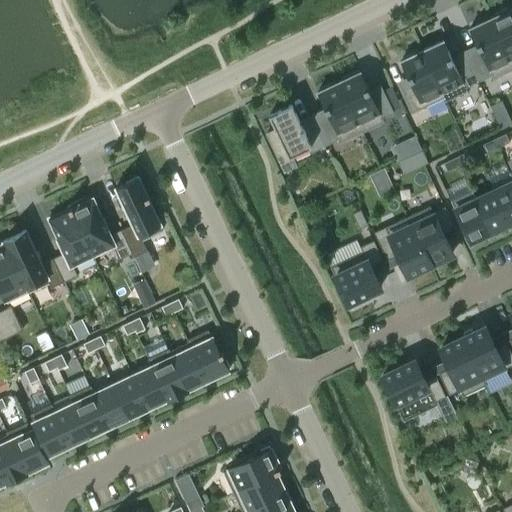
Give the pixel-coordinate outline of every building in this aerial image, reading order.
[(508,8),(493,16),(494,17),(490,19),(511,64),(511,9),(509,10),(508,8)] [(511,69),(511,64),(490,19),(469,29),(480,52),(469,58),(480,81),(490,76),(492,79),(511,69)] [(443,41),(421,51),(445,101),(467,91),(465,88),(476,83),(465,59),(454,64),(443,41)] [(445,101),(421,51),(418,53),(417,51),(402,58),(403,60),(400,61),(411,85),(400,90),(411,113),(442,98),(444,102),(445,101)] [(342,81),(338,82),(362,132),(394,117),(382,90),(371,95),(360,72),(357,73),(356,72),(341,79),(342,81)] [(362,132),(338,82),(335,84),(334,82),(316,91),(328,116),(317,121),(328,144),(339,139),(341,143),(362,132)] [(500,98),(490,103),(501,126),(511,121),(500,98)] [(324,146),(313,123),(302,128),(299,120),(291,105),(269,115),(276,129),(266,134),(284,172),(295,166),(290,156),(308,147),(311,152),(324,146)] [(414,132),(390,144),(397,160),(422,147),(414,132)] [(505,134),(494,139),(498,148),(509,142),(505,134)] [(494,139),(482,145),(486,153),(498,148),(494,139)] [(404,173),(429,161),(422,147),(397,160),(404,173)] [(466,152),(454,158),(459,166),(470,161),(466,152)] [(459,166),(454,158),(443,163),(447,172),(459,166)] [(383,166),(369,173),(379,195),(394,188),(383,166)] [(138,177),(115,187),(132,224),(120,229),(132,253),(137,264),(150,258),(141,239),(162,229),(148,199),(150,198),(148,195),(147,196),(138,177)] [(491,187),(493,191),(494,190),(510,223),(511,221),(511,177),(511,178),(491,187)] [(493,191),(475,199),(475,200),(490,232),(510,223),(494,190),(493,191)] [(471,191),(450,201),(470,242),(490,232),(475,200),(475,199),(471,191)] [(87,196),(67,205),(69,209),(91,254),(112,244),(119,259),(132,253),(120,229),(109,235),(92,198),(89,200),(87,196)] [(430,206),(407,216),(430,265),(452,254),(443,234),(454,229),(444,207),(432,212),(430,206)] [(69,209),(49,219),(64,252),(53,258),(64,281),(77,275),(71,263),(91,254),(69,209)] [(361,213),(353,217),(360,233),(368,229),(361,213)] [(407,275),(430,265),(407,216),(374,232),(387,260),(398,255),(407,275)] [(25,230),(3,241),(4,244),(28,293),(49,283),(51,287),(64,281),(53,258),(41,263),(25,230)] [(362,252),(330,267),(347,303),(380,288),(371,268),(383,262),(373,241),(360,247),(362,252)] [(4,244),(0,245),(0,288),(7,303),(28,293),(4,244)] [(150,294),(141,299),(144,306),(154,302),(150,294)] [(178,299),(170,303),(174,312),(182,308),(178,299)] [(170,303),(161,307),(165,316),(174,312),(170,303)] [(10,306),(0,311),(0,316),(9,336),(21,330),(10,306)] [(0,340),(9,336),(0,316),(0,340)] [(139,317),(130,321),(136,333),(144,329),(139,317)] [(130,321),(122,325),(126,335),(135,331),(136,333),(130,321)] [(483,381),(484,380),(505,370),(504,368),(511,363),(511,355),(505,341),(494,346),(485,327),(473,332),(471,329),(463,333),(464,336),(462,337),(483,381)] [(207,330),(187,339),(206,379),(229,368),(222,354),(223,354),(222,351),(218,352),(207,330)] [(90,341),(94,350),(103,346),(98,337),(90,341)] [(449,368),(438,373),(449,395),(459,390),(462,396),(486,385),(484,380),(483,381),(462,337),(440,348),(449,368)] [(168,348),(167,349),(188,391),(189,391),(187,388),(206,379),(187,339),(186,340),(187,342),(169,350),(168,348)] [(81,345),(86,354),(94,350),(90,341),(81,345)] [(167,349),(148,358),(168,401),(188,391),(167,349)] [(61,354),(52,358),(58,370),(66,366),(61,354)] [(52,358),(44,362),(48,371),(57,367),(58,370),(52,358)] [(149,363),(130,372),(147,407),(166,398),(167,401),(168,401),(148,358),(147,358),(149,363)] [(414,360),(381,376),(403,421),(436,405),(434,402),(445,396),(435,375),(424,380),(414,360)] [(33,367),(24,371),(30,383),(38,379),(33,367)] [(112,380),(111,381),(128,416),(147,407),(130,372),(132,376),(114,385),(112,380)] [(90,385),(89,386),(108,425),(128,416),(111,381),(92,389),(90,385)] [(89,386),(70,395),(89,435),(108,425),(89,386)] [(51,404),(50,404),(69,444),(89,435),(70,395),(69,395),(73,404),(55,412),(51,404)] [(50,404),(30,414),(49,454),(69,444),(50,404)] [(27,422),(6,432),(27,474),(26,471),(46,462),(27,422)] [(0,468),(7,484),(27,474),(6,432),(5,432),(7,435),(0,437),(0,468)] [(259,455),(223,472),(233,492),(280,470),(268,446),(258,451),(259,455)] [(280,470),(233,492),(241,511),(239,511),(241,511),(286,491),(281,479),(278,480),(275,474),(280,471),(280,470)] [(286,491),(241,511),(291,511),(293,511),(289,504),(292,502),(286,491)] [(198,499),(186,504),(189,511),(191,511),(202,507),(198,499)] [(511,511),(511,503),(502,508),(504,511),(511,511)]
